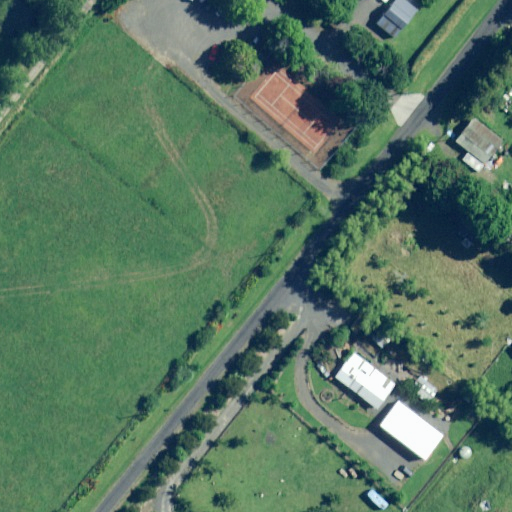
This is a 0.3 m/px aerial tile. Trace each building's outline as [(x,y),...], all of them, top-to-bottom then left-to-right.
[(424,6),(416,0),(397,0),(383,17),(403,33),(424,6)] [(467,152),(458,163),(467,170),(476,159),(483,165),(493,152),(502,141),(473,118),(454,142),(467,152)] [(392,338),(379,328),(370,339),(383,349),(392,338)] [(398,358),(388,349),(380,358),(389,367),(398,358)] [(381,374),(354,353),(335,378),(376,410),(389,393),(374,382),(381,374)] [(442,436),(397,402),(378,426),(423,461),(442,436)]
